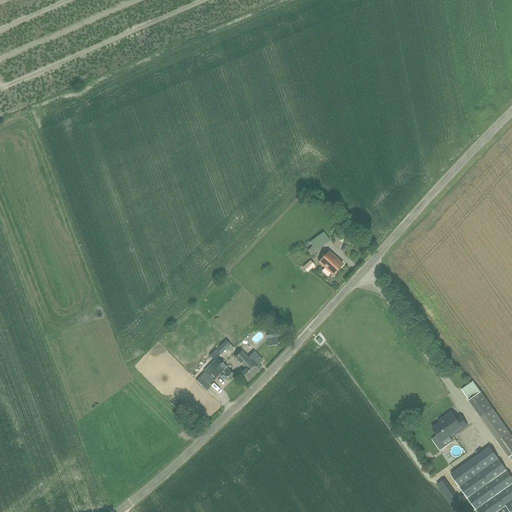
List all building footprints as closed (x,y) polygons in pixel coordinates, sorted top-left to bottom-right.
[(315,251),(329,240),(323,231),(313,239),(309,242),(315,251)] [(342,264),(329,252),(319,263),(332,276),(342,264)] [(310,260),(302,267),(307,272),(312,267),(314,269),(316,267),(310,260)] [(251,325),(246,331),(253,338),(259,332),(251,325)] [(266,332),(267,338),(277,337),(283,336),(282,330),(266,332)] [(222,354),(229,345),(224,340),(216,349),(222,354)] [(253,360),(260,357),(257,349),(249,353),(253,360)] [(256,367),(250,362),(241,352),(234,359),(243,367),(238,372),(247,382),(262,368),(259,365),(256,368),(256,367)] [(218,359),(204,372),(218,386),(224,379),(220,375),(227,368),(218,359)] [(229,370),(225,375),(228,378),(233,374),(229,370)] [(511,436),(480,390),(467,399),(508,457),(511,454),(511,436)] [(456,420),(451,413),(443,419),(445,421),(433,429),(442,442),(462,428),(463,430),(467,427),(460,417),(456,420)] [(484,442),(444,469),(472,510),(474,511),(511,511),(511,482),(507,480),(510,474),(502,469),(484,442)]
